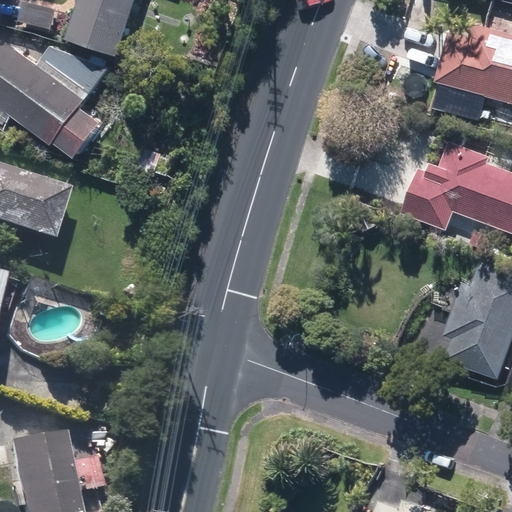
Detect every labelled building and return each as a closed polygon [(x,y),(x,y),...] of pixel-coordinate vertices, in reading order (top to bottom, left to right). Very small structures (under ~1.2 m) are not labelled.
[(140,0),(84,0),(72,39),(123,55),(140,0)] [(59,10),(28,2),(23,23),(54,30),(59,10)] [(451,37),(438,84),(511,103),(511,33),(487,27),(481,46),(451,37)] [(40,62),(49,48),(25,32),(16,46),(40,62)] [(17,113),(80,159),(106,124),(84,109),(110,72),(63,37),(42,66),(13,45),(0,62),(0,115),(10,123),(17,113)] [(432,169),(423,166),(408,214),(476,236),(480,222),(511,232),(511,170),(508,170),(511,158),(511,148),(493,142),(489,154),(450,141),(443,163),(435,160),(432,169)] [(67,190),(0,169),(0,226),(51,242),(67,190)] [(458,340),(450,360),(502,379),(511,352),(511,273),(482,262),(474,285),(467,282),(464,290),(444,283),(437,303),(455,310),(445,336),(458,340)] [(77,511),(62,432),(8,441),(20,511),(77,511)] [(94,457),(71,461),(77,493),(100,488),(94,457)]
